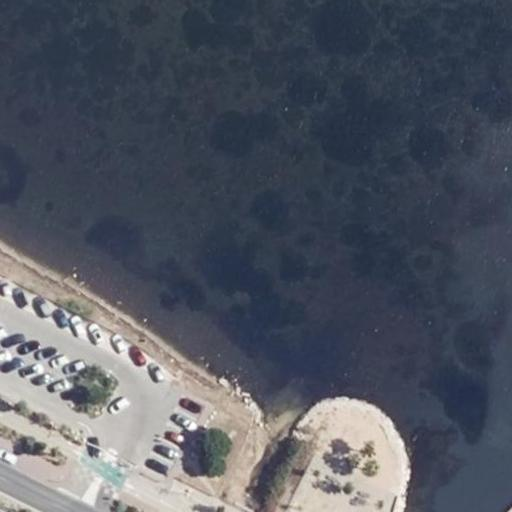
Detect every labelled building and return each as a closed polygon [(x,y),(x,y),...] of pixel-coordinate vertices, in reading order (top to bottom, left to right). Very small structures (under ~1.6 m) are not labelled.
[(198,420),(206,406),(182,392),(174,407),(198,420)] [(190,435),(198,420),(174,407),(166,422),(190,435)] [(181,449),(190,435),(166,422),(157,436),(181,449)] [(173,464),(181,449),(157,436),(149,451),(173,464)] [(165,479),(173,464),(149,451),(141,465),(165,479)]
